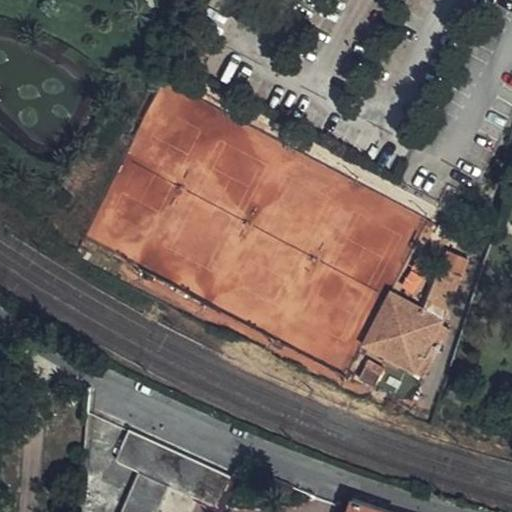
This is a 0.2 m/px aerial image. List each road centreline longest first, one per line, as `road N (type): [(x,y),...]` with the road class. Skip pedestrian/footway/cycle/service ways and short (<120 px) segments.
road 1 (residential): [(0,322),(208,426),(441,511)]
road 2 (unknown): [(251,0),(244,16),(250,51),(282,70),(307,65),(342,0)]
road 3 (unknown): [(424,161),(511,7)]
road 4 (unknown): [(362,109),(434,0)]
